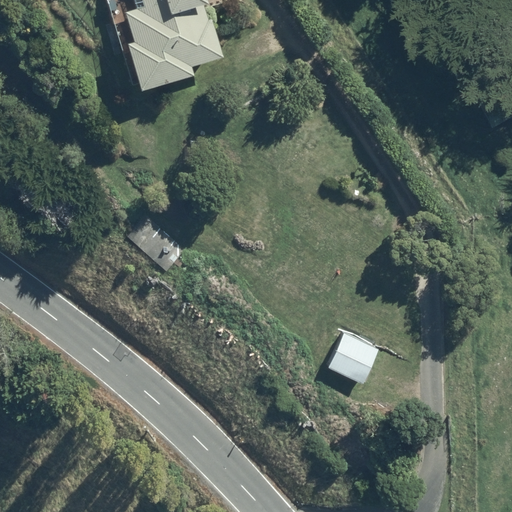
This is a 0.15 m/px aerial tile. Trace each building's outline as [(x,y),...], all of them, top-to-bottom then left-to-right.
[(103,0),(126,88),(132,87),(134,96),(188,81),(185,71),(218,61),(199,0),(103,0)] [(205,140),(188,140),(188,168),(206,167),(205,140)] [(377,241),(302,203),(263,278),(280,287),(278,291),(326,315),(352,263),(364,269),(377,241)] [(184,250),(152,221),(148,226),(142,220),(126,238),(164,273),(184,250)] [(377,347),(343,331),(324,369),(358,385),(377,347)] [(411,396),(374,379),(365,399),(402,416),(411,396)]
